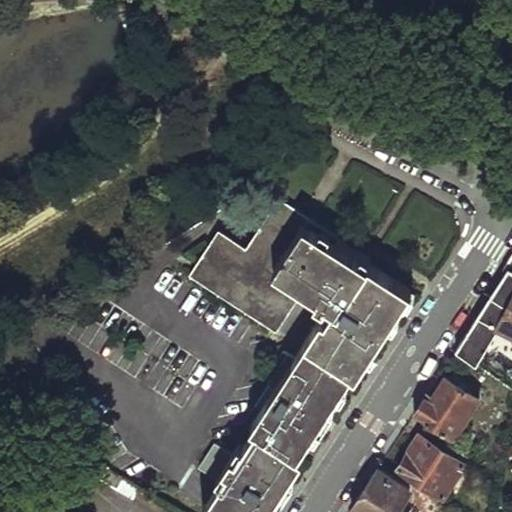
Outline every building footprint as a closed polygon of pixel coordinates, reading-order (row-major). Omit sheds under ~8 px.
[(238,453),(223,478),(219,484),(261,511),(264,511),(304,452),(299,448),(352,367),(357,370),(412,288),(367,258),(332,236),(336,230),(311,213),(283,194),(250,244),(226,228),(196,272),(280,327),(306,289),(313,293),(311,297),(328,308),(331,304),(339,308),(331,320),(327,317),(299,358),(292,354),(272,384),(281,389),(238,453)] [(455,346),(474,360),(499,323),(511,300),(511,257),(477,312),(455,346)] [(511,300),(499,323),(511,331),(511,300)] [(415,409),(452,432),(477,394),(440,370),(423,396),(415,409)] [(428,420),(398,465),(442,495),(454,476),(464,463),(472,450),(428,420)] [(223,478),(238,453),(218,440),(202,464),(223,478)] [(142,482),(109,463),(100,477),(134,496),(142,482)] [(464,463),(454,476),(460,478),(468,465),(464,463)] [(363,490),(352,507),(360,511),(403,511),(397,508),(410,488),(378,467),(363,490)] [(211,497),(204,507),(212,511),(261,511),(219,484),(211,497)] [(416,511),(440,511),(441,509),(420,502),(416,511)]
